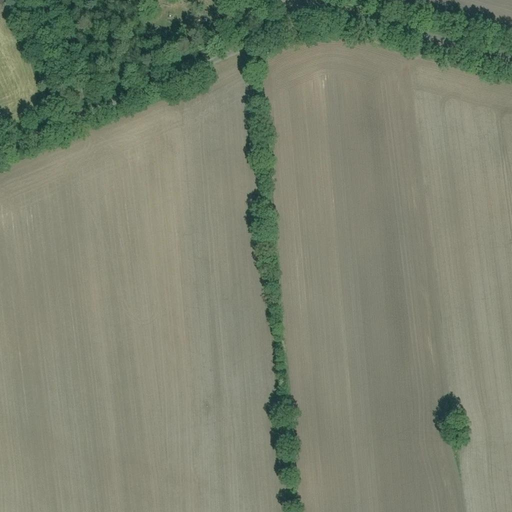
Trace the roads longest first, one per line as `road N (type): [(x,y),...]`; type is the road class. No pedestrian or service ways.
road 1 (unclassified): [(311,10),(295,25),(0,150)]
road 2 (unclassified): [(511,63),(311,10)]
